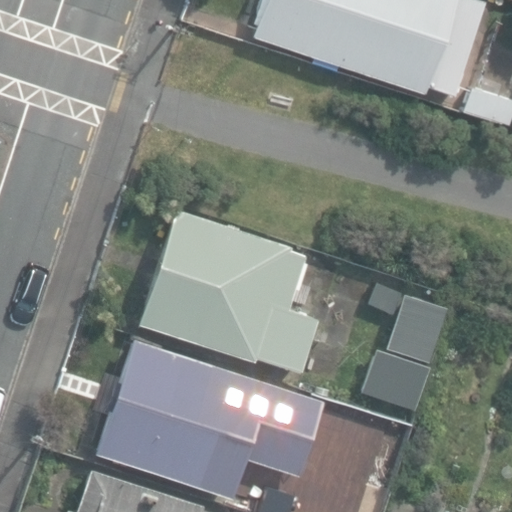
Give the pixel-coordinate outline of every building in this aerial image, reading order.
[(478,0),(259,0),(250,29),(448,94),(478,0)] [(456,110),(502,125),(510,98),(465,83),(456,110)] [(166,205),(128,323),(243,360),(245,356),(292,370),(310,316),(281,307),(287,287),(291,287),(301,261),(296,259),(298,254),(282,249),(283,245),(239,230),(240,227),(227,223),(226,226),(166,205)] [(446,308),(408,297),(397,332),(435,344),(446,308)] [(245,369),(124,335),(89,455),(206,490),(245,369)] [(355,455),(346,482),(374,492),(383,464),(355,455)] [(212,511),(217,498),(91,461),(76,511),(212,511)]
